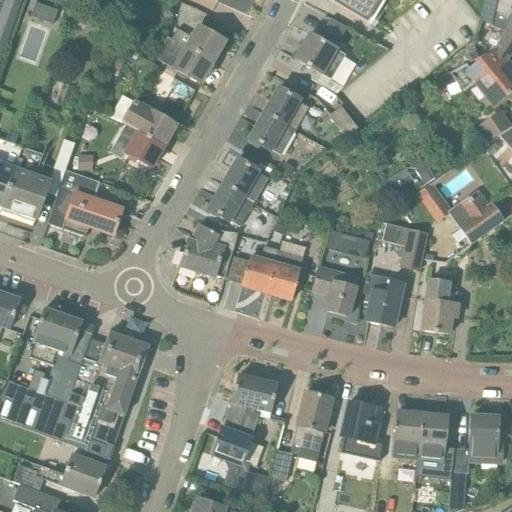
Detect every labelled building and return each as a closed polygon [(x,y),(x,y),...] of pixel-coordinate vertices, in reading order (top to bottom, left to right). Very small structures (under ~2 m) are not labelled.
[(0,0),(0,58),(21,0),(0,0)] [(328,0),(327,2),(366,25),(380,0),(328,0)] [(511,0),(499,0),(494,25),(496,27),(508,32),(511,25),(511,0)] [(35,15),(57,16),(58,3),(36,2),(35,15)] [(73,9),(70,21),(82,24),(85,12),(73,9)] [(176,30),(170,40),(212,64),(224,43),(198,28),(192,39),(176,30)] [(511,56),(511,34),(508,32),(504,38),(496,51),(470,70),(467,65),(442,78),(447,87),(456,80),(465,91),(476,84),(508,60),(509,61),(511,56)] [(309,36),(294,61),(330,82),(344,58),(335,53),(336,51),(309,36)] [(212,64),(170,40),(163,52),(179,62),(174,71),(199,86),(212,64)] [(100,75),(113,78),(116,79),(122,65),(117,63),(121,48),(108,45),(100,75)] [(139,56),(127,49),(122,65),(131,70),(139,56)] [(476,51),(465,56),(469,64),(479,59),(476,51)] [(508,60),(476,84),(496,110),(511,98),(511,65),(509,61),(508,60)] [(278,90),(263,115),(295,134),(309,109),(298,103),(299,102),(278,90)] [(119,124),(124,127),(124,126),(163,149),(175,127),(148,111),(149,109),(133,101),(119,124)] [(343,139),(356,130),(340,108),(327,118),(343,139)] [(0,208),(1,209),(22,150),(21,149),(21,148),(5,142),(0,155),(0,111),(0,208)] [(511,126),(502,112),(475,131),(486,147),(511,128),(511,126)] [(295,134),(263,115),(249,141),(269,153),(270,152),(281,158),(295,134)] [(124,126),(124,127),(116,140),(129,148),(124,155),(125,155),(151,170),(163,149),(124,126)] [(35,221),(46,191),(49,182),(33,176),(41,156),(22,150),(1,209),(35,221)] [(92,156),(77,156),(76,174),(92,174),(92,156)] [(412,165),(424,186),(435,179),(429,169),(433,167),(426,156),(412,165)] [(383,158),(371,167),(377,176),(389,167),(383,158)] [(237,161),(222,186),(253,204),(267,180),(257,174),(258,173),(237,161)] [(293,169),(284,164),(279,174),(288,179),(293,169)] [(65,172),(57,195),(46,225),(85,239),(88,229),(111,237),(111,238),(112,238),(122,211),(102,204),(102,202),(94,200),(100,184),(65,172)] [(434,188),(432,185),(417,196),(437,225),(449,216),(452,214),(451,212),(434,188)] [(253,204),(222,186),(207,212),(228,224),(229,223),(240,229),(253,204)] [(490,205),(457,228),(471,246),(503,223),(490,205)] [(280,214),(271,231),(282,237),(289,219),(280,214)] [(300,224),(289,221),(285,232),(296,236),(300,224)] [(417,272),(425,235),(385,225),(381,243),(404,248),(399,269),(417,272)] [(224,281),(231,258),(237,236),(221,233),(217,238),(199,227),(189,243),(187,242),(183,253),(179,268),(214,280),(215,278),(224,281)] [(457,245),(465,239),(460,231),(452,237),(457,245)] [(324,250),(335,253),(339,237),(329,234),(324,250)] [(241,288),(266,295),(274,266),(278,253),(277,253),(277,252),(262,248),(258,261),(249,259),(248,263),(231,258),(224,281),(242,286),(241,288)] [(274,266),(266,295),(290,302),(294,289),(295,290),(296,286),(295,285),(299,273),(298,272),(301,260),(278,253),(274,266)] [(355,291),(358,278),(318,268),(311,293),(328,298),(324,312),(348,318),(355,291)] [(457,307),(448,306),(451,284),(428,281),(421,332),(449,336),(451,320),(456,320),(457,307)] [(400,298),(399,298),(403,285),(389,282),(386,295),(372,292),(365,323),(393,329),(400,298)] [(0,295),(0,328),(9,331),(19,302),(0,295)] [(57,353),(52,368),(53,368),(50,378),(44,396),(67,405),(83,360),(94,329),(43,311),(31,344),(57,353)] [(67,405),(44,396),(50,378),(34,372),(32,378),(28,390),(20,387),(7,383),(0,395),(0,421),(67,446),(108,461),(137,379),(148,348),(139,345),(136,338),(127,335),(121,339),(109,334),(98,365),(83,360),(67,405)] [(28,390),(32,378),(24,375),(20,387),(28,390)] [(237,377),(230,405),(246,409),(242,422),(255,427),(259,417),(268,420),(276,387),(237,377)] [(322,434),(323,434),(332,401),(305,394),(296,428),(290,448),(317,454),(322,434)] [(255,427),(242,422),(246,409),(230,405),(226,416),(212,457),(241,467),(255,427)] [(373,446),(377,428),(370,427),(373,410),(347,405),(340,438),(336,459),(349,462),(354,442),(373,446)] [(417,460),(422,416),(396,414),(395,427),(393,427),(393,431),(394,431),(393,443),(406,445),(403,480),(376,478),(373,510),(392,511),(394,487),(397,487),(396,504),(411,505),(417,460)] [(447,419),(422,416),(417,460),(440,462),(439,473),(451,475),(454,451),(444,451),(445,436),(447,436),(447,432),(445,432),(447,419)] [(468,451),(454,451),(451,475),(468,476),(468,463),(501,464),(502,448),(497,448),(498,419),(470,418),(468,451)] [(292,456),(277,452),(270,479),(285,483),(292,456)] [(12,483),(19,486),(39,493),(43,480),(94,499),(99,484),(105,469),(70,456),(65,471),(63,476),(40,467),(37,473),(19,466),(12,483)] [(236,495),(249,498),(255,476),(248,474),(242,472),(236,495)] [(267,493),(270,479),(255,476),(248,474),(255,476),(249,498),(249,500),(264,505),(267,493)] [(285,483),(270,479),(267,493),(285,483)] [(33,511),(55,511),(50,510),(54,499),(38,493),(39,493),(19,486),(13,502),(34,511),(33,511)] [(197,500),(193,511),(229,511),(225,510),(197,500)]
